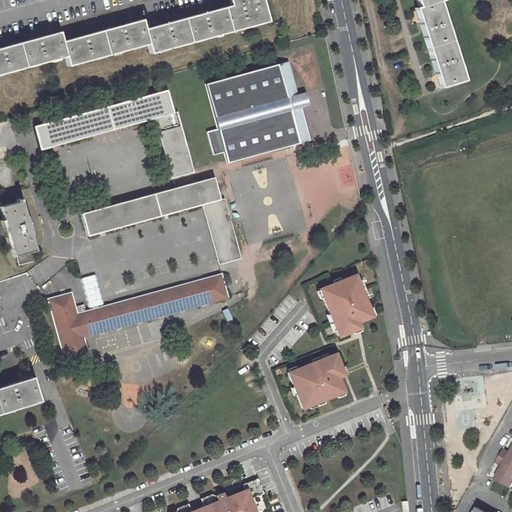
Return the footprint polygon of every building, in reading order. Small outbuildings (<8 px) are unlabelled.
[(0,74),(69,56),(71,66),(152,44),(154,52),(272,20),(267,0),(233,0),(234,3),(147,27),(145,20),(64,41),(61,31),(0,48),(0,74)] [(418,0),(420,4),(416,6),(441,85),(463,78),(438,0),(418,0)] [(289,62),(205,84),(217,129),(207,132),(214,155),(224,153),(226,164),(310,142),(301,108),(310,106),(306,93),(298,95),(289,62)] [(164,91),(35,127),(41,150),(152,119),(170,179),(192,173),(176,113),(171,114),(164,91)] [(214,179),(82,214),(88,237),(202,207),(218,266),(241,259),(225,198),(220,200),(214,179)] [(22,201),(0,207),(0,208),(13,257),(17,256),(19,265),(34,261),(32,252),(35,251),(29,229),(32,228),(30,221),(27,222),(22,201)] [(361,271),(324,284),(342,332),(357,327),(353,317),(360,314),(362,318),(376,313),(361,271)] [(227,295),(221,274),(85,311),(77,314),(75,307),(71,292),(46,299),(64,363),(89,356),(84,338),(88,337),(211,302),(227,298),(227,295)] [(85,311),(84,305),(75,307),(77,314),(85,311)] [(353,317),(357,327),(364,324),(362,318),(360,314),(353,317)] [(341,368),(336,353),(288,371),(302,408),(344,392),(339,377),(334,378),(332,372),(341,368)] [(339,377),(344,375),(341,368),(332,372),(334,378),(339,377)] [(0,414),(39,403),(31,379),(0,387),(0,414)] [(511,447),(510,450),(503,447),(496,461),(502,464),(495,477),(511,486),(511,484),(511,447)] [(257,511),(253,499),(267,494),(266,493),(264,487),(262,482),(261,480),(245,486),(246,489),(247,491),(228,498),(227,496),(226,494),(218,497),(215,495),(205,499),(206,502),(207,504),(208,506),(194,511),(193,509),(192,507),(191,504),(182,507),(180,511),(178,511),(257,511)] [(246,489),(227,496),(228,498),(247,491),(246,489)]
